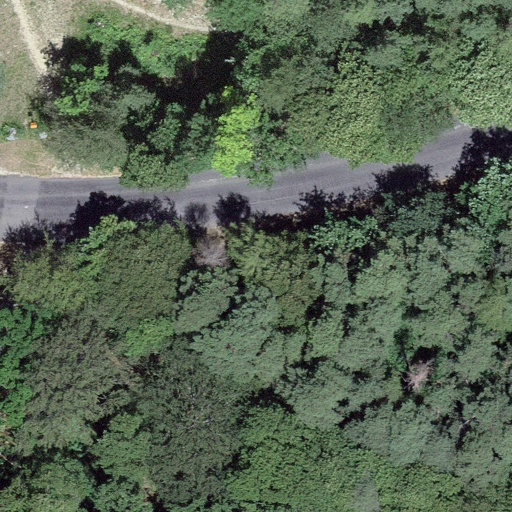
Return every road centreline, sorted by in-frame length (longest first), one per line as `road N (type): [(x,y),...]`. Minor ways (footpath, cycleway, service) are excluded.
road 1 (tertiary): [(511,127),(434,153),(242,194),(73,212),(0,210)]
road 2 (track): [(29,0),(72,172),(73,212),(40,285),(0,337)]
